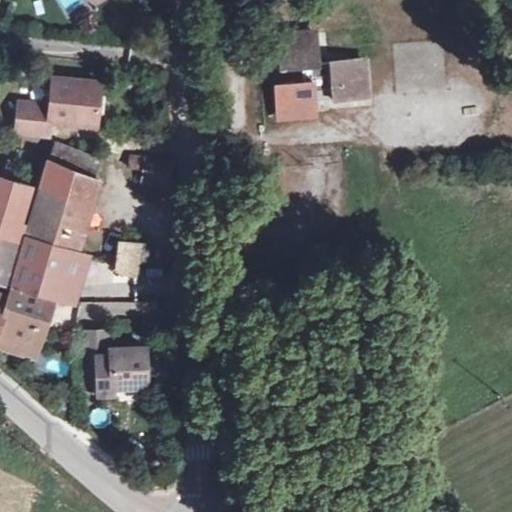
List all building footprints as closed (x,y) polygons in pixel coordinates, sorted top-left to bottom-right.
[(346,99),(344,61),(319,62),(317,33),(280,36),(282,68),(303,67),(304,81),(305,101),(315,101),(346,99)] [(412,85),(443,85),(443,44),(397,44),(397,58),(412,58),(412,85)] [(366,97),(363,59),(344,61),(346,99),(366,97)] [(97,124),(101,82),(54,77),(51,105),(20,102),(17,132),(49,135),(51,120),(97,124)] [(305,101),(304,81),(276,83),(278,116),(316,113),(315,101),(305,101)] [(101,159),(55,142),(48,160),(93,178),(101,159)] [(167,185),(169,159),(128,155),(127,167),(140,168),(138,182),(167,185)] [(89,205),(97,179),(93,178),(48,160),(41,186),(89,205)] [(20,222),(30,185),(0,175),(0,279),(7,282),(15,253),(24,223),(20,222)] [(75,251),(89,205),(41,186),(25,241),(19,262),(12,283),(54,297),(71,302),(86,256),(75,251)] [(136,275),(141,243),(119,240),(114,271),(136,275)] [(0,342),(35,353),(54,297),(12,283),(11,286),(9,295),(0,321),(0,342)] [(0,321),(9,295),(0,292),(0,321)] [(111,348),(110,329),(81,330),(83,358),(97,357),(97,355),(111,355),(111,348)] [(147,385),(146,346),(111,348),(111,355),(97,355),(97,357),(83,358),(84,388),(98,387),(98,394),(113,393),(113,387),(147,385)]
